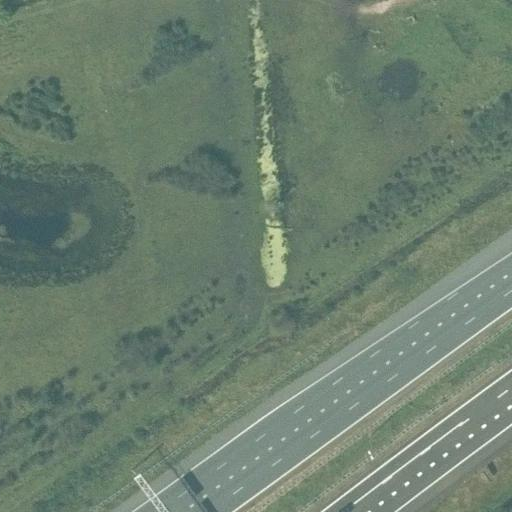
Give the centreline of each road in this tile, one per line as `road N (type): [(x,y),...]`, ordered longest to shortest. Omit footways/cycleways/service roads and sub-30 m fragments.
road 1 (motorway): [(511,290),(207,511)]
road 2 (motorway): [(344,511),(511,388)]
